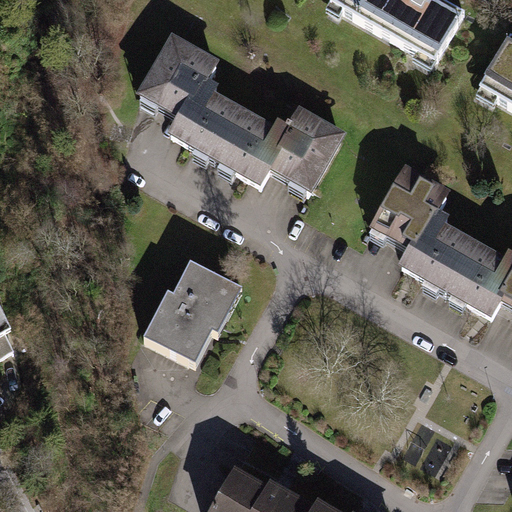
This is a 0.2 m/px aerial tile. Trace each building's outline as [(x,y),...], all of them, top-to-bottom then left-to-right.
[(465,14),(440,0),(342,0),(337,9),(438,67),(465,14)] [(216,77),(225,61),(183,37),(146,103),(185,125),(177,139),(221,163),(253,107),(224,91),(229,84),(216,77)] [(511,48),(489,91),(511,103),(511,48)] [(253,107),(221,163),(268,190),(276,175),(314,199),(351,132),(308,109),(299,124),(288,117),(283,124),(253,107)] [(445,204),(454,188),(412,165),(375,230),(414,252),(406,266),(450,291),(482,235),(454,219),(458,211),(445,204)] [(511,251),(482,235),(450,291),(498,318),(506,303),(511,306),(511,251)] [(197,255),(156,338),(213,366),(254,283),(197,255)] [(12,342),(0,316),(0,366),(15,360),(7,344),(12,342)] [(310,511),(311,510),(237,472),(215,511),(310,511)] [(346,511),(318,497),(311,510),(310,511),(346,511)]
